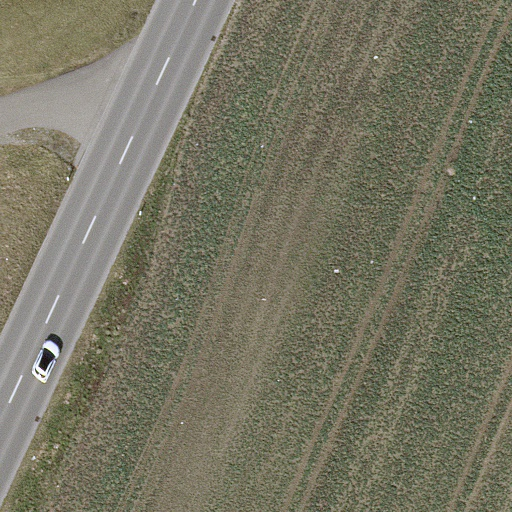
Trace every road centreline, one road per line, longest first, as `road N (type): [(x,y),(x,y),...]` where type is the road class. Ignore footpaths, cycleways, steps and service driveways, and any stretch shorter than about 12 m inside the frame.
road 1 (tertiary): [(0,413),(195,0)]
road 2 (track): [(0,121),(50,104),(146,103)]
